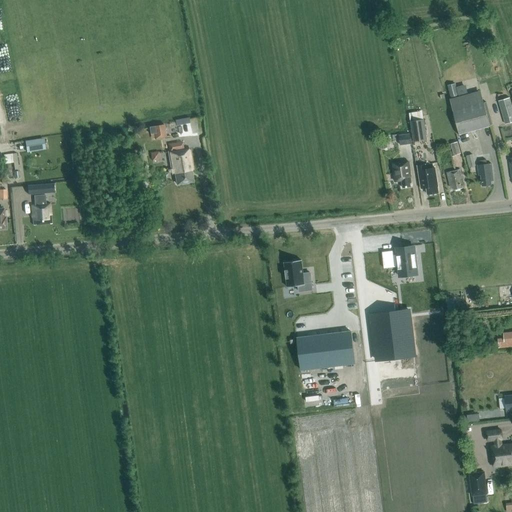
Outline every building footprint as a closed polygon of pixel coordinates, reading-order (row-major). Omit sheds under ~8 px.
[(458,96),(456,84),(447,86),(450,98),(458,96)] [(457,90),(458,96),(459,96),(468,94),(466,88),(457,90)] [(491,126),(481,91),(450,100),(460,135),(491,126)] [(511,122),(511,106),(510,99),(499,101),(505,124),(511,122)] [(192,135),(189,118),(175,120),(178,138),(192,135)] [(427,140),(424,120),(411,122),(414,142),(427,140)] [(167,137),(164,124),(149,127),(151,140),(167,137)] [(411,144),(410,134),(399,135),(400,145),(411,144)] [(27,140),(29,152),(49,149),(47,137),(27,140)] [(461,154),(458,142),(451,144),(455,156),(461,154)] [(193,171),(190,150),(183,151),(183,150),(182,150),(181,143),(168,145),(170,152),(167,152),(170,170),(168,170),(168,174),(171,173),(171,175),(175,174),(177,184),(193,181),(191,172),(193,171)] [(475,166),(473,154),(466,156),(469,168),(475,166)] [(411,183),(408,161),(392,163),(395,182),(402,181),(403,188),(410,187),(410,183),(411,183)] [(490,181),(493,181),(491,164),(485,164),(485,162),(481,162),(482,165),(478,165),(479,175),(481,175),(482,186),(491,185),(490,181)] [(425,165),(417,166),(421,189),(422,189),(422,188),(426,187),(428,194),(438,193),(437,187),(438,187),(435,168),(426,169),(425,165)] [(462,179),(460,171),(447,174),(451,187),(453,187),(454,190),(463,188),(460,179),(462,179)] [(54,193),(54,184),(27,186),(28,195),(54,193)] [(35,207),(32,207),(34,226),(52,224),(50,204),(45,205),(44,195),(34,197),(35,207)] [(413,247),(396,249),(397,255),(393,255),(394,262),(383,263),(384,268),(394,267),(394,264),(398,264),(399,276),(417,274),(413,247)] [(300,261),(282,263),(285,288),(296,286),(297,292),(310,291),(308,274),(301,275),(300,261)] [(371,315),(377,361),(415,356),(409,310),(371,315)] [(351,331),(297,337),(301,369),(355,363),(351,331)] [(511,346),(511,331),(503,332),(504,338),(498,339),(499,349),(511,346)] [(499,463),(502,466),(511,464),(511,444),(508,445),(503,446),(503,445),(501,445),(501,439),(502,439),(501,430),(487,432),(488,441),(495,440),(495,446),(491,447),(493,460),(498,459),(499,463)] [(484,472),(470,474),(472,495),(486,494),(484,472)]
